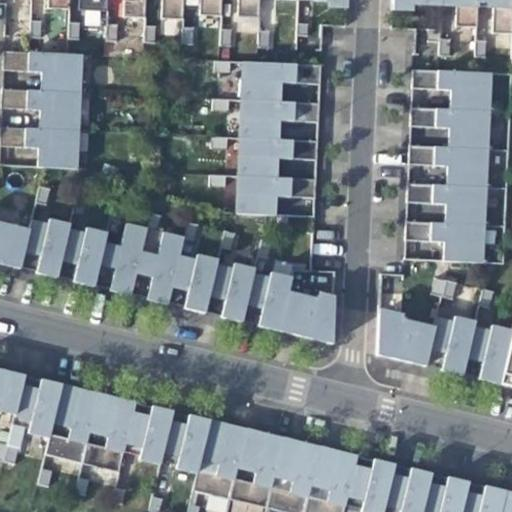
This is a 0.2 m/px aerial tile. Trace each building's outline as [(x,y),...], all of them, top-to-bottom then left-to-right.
[(46,0),(46,10),(68,10),(68,0),(46,0)] [(122,0),(122,19),(143,19),(144,0),(122,0)] [(160,0),(160,20),(182,21),(182,0),(160,0)] [(198,0),(198,16),(219,17),(220,0),(198,0)] [(236,0),(236,18),(258,19),(258,0),(236,0)] [(422,5),(421,0),(394,0),(394,11),(415,12),(416,5),(422,5)] [(477,6),(477,0),(441,0),(441,6),(455,6),(455,27),(476,28),(477,6)] [(511,33),(511,0),(477,0),(477,6),(494,7),(493,33),(511,33)] [(40,37),(41,20),(29,20),(28,36),(40,37)] [(305,37),(306,20),(295,20),(295,37),(305,37)] [(78,39),(79,22),(67,21),(66,38),(78,39)] [(116,41),(116,24),(105,23),(104,40),(116,41)] [(154,43),(155,25),(143,25),(142,42),(154,43)] [(438,37),(438,26),(427,26),(427,42),(437,43),(437,37),(438,37)] [(192,44),(193,27),(181,27),(180,43),(192,44)] [(230,45),(230,29),(219,28),(218,45),(230,45)] [(268,47),(269,30),(257,30),(257,47),(268,47)] [(448,55),(449,38),(438,37),(437,37),(437,43),(437,54),(448,55)] [(485,56),(486,39),(474,39),(474,56),(485,56)] [(75,94),(77,56),(66,56),(28,54),(2,53),(1,65),(1,72),(40,74),(51,74),(50,93),(75,94)] [(230,74),(230,63),(217,62),(214,62),(214,74),(230,74)] [(279,103),(280,84),(318,85),(319,67),(294,65),(255,64),(245,64),(243,101),(279,103)] [(481,112),(482,74),(473,73),(436,72),(411,71),(410,90),(449,91),(460,92),(459,111),(481,112)] [(50,93),(51,74),(40,74),(39,85),(39,92),(50,93)] [(74,132),(75,94),(50,93),(39,92),(1,91),(0,109),(38,111),(50,112),(49,131),(74,132)] [(459,111),(460,92),(449,91),(448,102),(448,110),(459,111)] [(228,112),(228,101),(212,100),(212,112),(228,112)] [(279,103),(243,101),(242,139),(266,141),(267,122),(278,122),(317,124),(317,105),(279,103)] [(479,150),(481,112),(459,111),(409,109),(408,128),(447,129),(458,130),(457,149),(479,150)] [(49,131),(50,112),(38,111),(38,120),(37,130),(49,131)] [(278,130),(278,122),(267,122),(266,141),(277,141),(278,130)] [(72,170),(74,132),(49,131),(37,130),(0,128),(0,147),(37,149),(48,150),(47,169),(72,170)] [(457,149),(458,130),(447,129),(447,138),(446,149),(457,149)] [(227,150),(227,139),(210,138),(210,150),(227,150)] [(240,178),(264,179),(265,160),(276,160),(315,162),(316,142),(277,141),(266,141),(242,139),(240,178)] [(407,166),(445,168),(445,167),(457,168),(456,187),(477,188),(479,150),(457,149),(446,149),(407,147),(407,166)] [(47,169),(48,150),(37,149),(36,157),(36,169),(42,169),(47,169)] [(276,172),(276,160),(265,160),(264,179),(275,179),(276,172)] [(456,187),(457,168),(445,167),(445,168),(445,180),(444,187),(456,187)] [(225,188),(225,177),(209,176),(209,188),(225,188)] [(313,200),(314,181),(275,179),(264,179),(240,178),(239,216),(263,216),(263,197),(275,198),(313,200)] [(476,226),(477,188),(456,187),(444,187),(406,185),(405,204),(444,206),(455,206),(454,225),(476,226)] [(45,207),(49,191),(38,188),(34,204),(45,207)] [(82,217),(86,199),(75,197),(71,213),(82,217)] [(274,210),(275,198),(263,197),(263,216),(265,216),(274,217),(274,210)] [(119,225),(123,208),(112,206),(108,222),(119,225)] [(454,225),(455,206),(444,206),(443,216),(443,224),(454,225)] [(10,228),(12,219),(0,215),(0,265),(1,266),(10,228)] [(156,234),(160,218),(149,215),(145,230),(145,231),(156,234)] [(67,231),(68,226),(47,221),(34,273),(34,274),(55,279),(56,278),(67,231)] [(34,273),(46,225),(30,222),(27,232),(18,269),(34,273)] [(193,243),(197,226),(186,223),(182,239),(182,240),(193,243)] [(474,264),(476,226),(454,225),(443,224),(404,223),(403,242),(442,243),(453,244),(452,263),(474,264)] [(145,231),(145,230),(124,225),(119,248),(109,290),(108,292),(129,297),(129,296),(140,253),(145,231)] [(18,269),(27,232),(10,228),(1,266),(18,270),(18,269)] [(103,244),(105,235),(84,230),(72,281),(71,283),(92,288),(92,287),(103,244)] [(72,281),(83,234),(67,231),(56,278),(72,281)] [(230,252),(234,235),(223,232),(218,249),(230,252)] [(182,240),(182,239),(161,234),(156,257),(146,300),(145,301),(166,306),(166,304),(178,257),(182,240)] [(267,261),(271,244),(260,241),(256,258),(267,261)] [(452,263),(453,244),(442,243),(442,255),(441,262),(449,263),(452,263)] [(109,290),(119,248),(103,244),(92,287),(99,288),(109,290)] [(146,300),(156,257),(140,253),(129,296),(138,298),(146,300)] [(215,266),(216,261),(195,256),(194,261),(182,308),(182,310),(203,314),(203,313),(215,266)] [(182,308),(194,261),(178,257),(166,304),(182,308)] [(252,275),(253,270),(232,265),(231,270),(219,317),(219,319),(240,323),(240,322),(252,275)] [(219,317),(231,270),(215,266),(203,313),(211,315),(219,317)] [(286,293),(289,279),(269,274),(268,279),(256,326),(256,328),(277,332),(277,331),(286,293)] [(256,326),(268,279),(252,275),(240,322),(248,324),(256,326)] [(317,275),(315,292),(332,293),(333,277),(317,275)] [(450,304),(455,288),(443,285),(439,302),(450,304)] [(293,335),(302,297),(286,293),(277,331),(293,335)] [(487,313),(491,297),(480,294),(476,311),(487,313)] [(330,345),(332,304),(302,297),(293,335),(293,336),(321,343),(330,345)] [(408,362),(417,324),(377,315),(375,356),(381,357),(407,364),(408,362)] [(472,328),(473,323),(452,318),(451,323),(440,370),(440,371),(460,377),(461,375),(472,328)] [(440,370),(451,323),(435,319),(424,366),(440,370)] [(424,366),(433,328),(417,324),(408,362),(424,366)] [(511,325),(498,385),(511,388),(511,325)] [(498,385),(510,332),(490,327),(488,332),(477,379),(477,380),(498,385)] [(477,379),(488,332),(472,328),(461,375),(477,379)] [(0,412),(14,416),(23,379),(7,374),(0,403),(0,412)] [(27,430),(39,382),(23,379),(14,416),(12,426),(27,430)] [(51,424),(60,386),(39,381),(39,382),(27,430),(26,434),(47,440),(48,436),(51,424)] [(69,428),(79,390),(60,386),(51,424),(69,428)] [(80,465),(85,444),(97,394),(84,391),(79,390),(69,428),(67,440),(48,436),(47,440),(43,456),(80,465)] [(106,437),(116,399),(97,394),(88,432),(106,437)] [(134,405),(134,403),(131,403),(116,399),(106,437),(104,449),(85,444),(80,465),(117,474),(122,453),(134,405)] [(138,457),(150,409),(134,405),(122,453),(138,457)] [(171,414),(171,412),(161,410),(150,408),(150,409),(138,457),(137,461),(158,466),(159,462),(171,414)] [(175,466),(187,418),(171,414),(159,462),(175,466)] [(199,459),(208,421),(197,419),(187,416),(187,418),(174,469),(195,475),(196,471),(199,459)] [(217,463),(226,425),(208,421),(199,459),(217,463)] [(236,468),(245,430),(238,428),(226,425),(217,463),(215,475),(196,471),(195,475),(191,492),(228,500),(236,468)] [(255,472),(263,435),(245,430),(236,468),(255,472)] [(265,510),(270,489),(273,477),(282,439),(273,437),(263,435),(255,472),(251,485),(233,480),(228,500),(265,510)] [(291,481),(300,443),(282,439),(273,477),(291,481)] [(15,462),(19,445),(7,443),(7,446),(3,460),(15,462)] [(273,511),(303,511),(307,498),(310,486),(319,448),(309,445),(300,443),(291,481),(288,493),(270,489),(265,510),(273,511)] [(328,490),(337,452),(332,451),(319,448),(310,486),(328,490)] [(355,458),(356,457),(347,455),(337,452),(328,490),(325,502),(307,498),(303,511),(342,511),(344,506),(355,458)] [(360,510),(372,462),(355,458),(344,506),(360,510)] [(381,511),(392,467),(392,465),(383,463),(372,461),(372,462),(360,510),(359,511),(381,511)] [(398,511),(409,471),(392,467),(381,511),(398,511)] [(420,511),(429,476),(430,474),(418,472),(409,470),(409,471),(398,511),(420,511)] [(47,490),(51,473),(40,471),(36,486),(47,490)] [(437,511),(445,480),(429,476),(420,511),(437,511)] [(460,511),(466,485),(467,483),(454,480),(446,479),(445,480),(437,511),(460,511)] [(84,498),(88,482),(77,480),(73,496),(84,498)] [(476,511),(482,489),(466,485),(460,511),(476,511)] [(498,511),(503,494),(504,492),(483,488),(482,489),(476,511),(498,511)] [(121,508),(125,491),(114,489),(113,493),(109,505),(121,508)] [(511,511),(511,495),(503,494),(498,511),(511,511)] [(158,511),(162,500),(150,498),(147,511),(158,511)]
